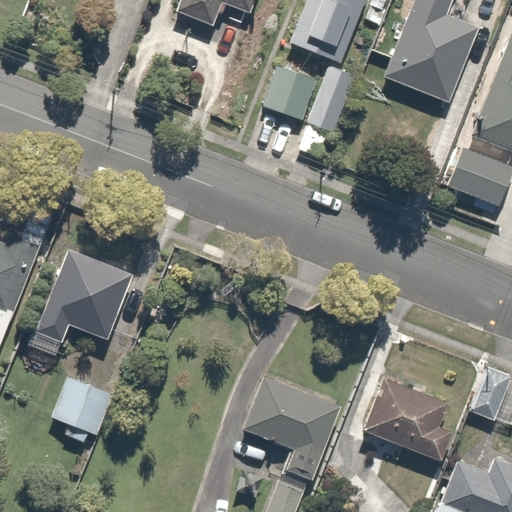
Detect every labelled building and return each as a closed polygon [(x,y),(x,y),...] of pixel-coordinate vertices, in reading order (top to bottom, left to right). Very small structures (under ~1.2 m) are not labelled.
[(246,0),(167,0),(152,38),(187,52),(196,29),(210,35),(215,22),(234,30),(246,0)] [(357,0),(298,0),(281,56),(334,74),(357,0)] [(386,0),(368,0),(361,19),(376,25),(386,0)] [(450,0),(404,0),(366,85),(433,114),(468,38),(439,25),(450,0)] [(511,44),(496,38),(451,148),(511,170),(511,44)] [(343,89),(315,78),(283,159),(311,170),(343,89)] [(503,178),(446,153),(427,196),(484,221),(503,178)] [(0,333),(30,255),(0,243),(0,333)] [(132,292),(59,258),(17,345),(55,363),(65,343),(100,359),(132,292)] [(500,388),(469,375),(448,424),(479,437),(500,388)] [(106,409),(55,385),(35,426),(87,450),(106,409)] [(332,416),(250,388),(232,440),(279,456),(270,481),(305,493),(332,416)] [(443,419),(364,388),(342,442),(421,473),(443,419)] [(511,511),(511,485),(449,458),(425,511),(511,511)] [(286,511),(291,501),(262,488),(251,511),(286,511)]
